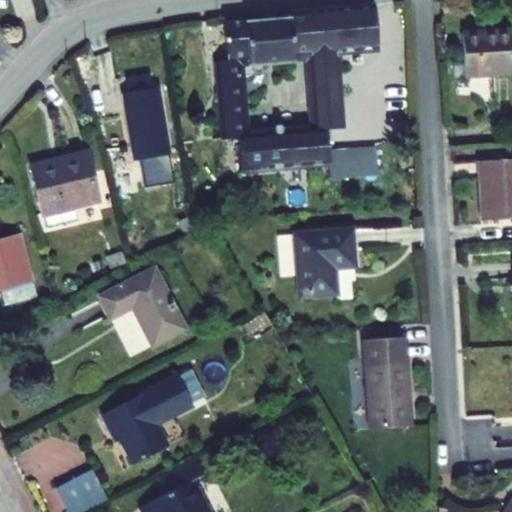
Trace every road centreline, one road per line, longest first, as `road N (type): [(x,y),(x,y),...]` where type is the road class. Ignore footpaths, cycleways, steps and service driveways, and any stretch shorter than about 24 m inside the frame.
road 1 (residential): [(421,0),(450,465)]
road 2 (tertiary): [(0,96),(48,43),(82,21),(195,0)]
